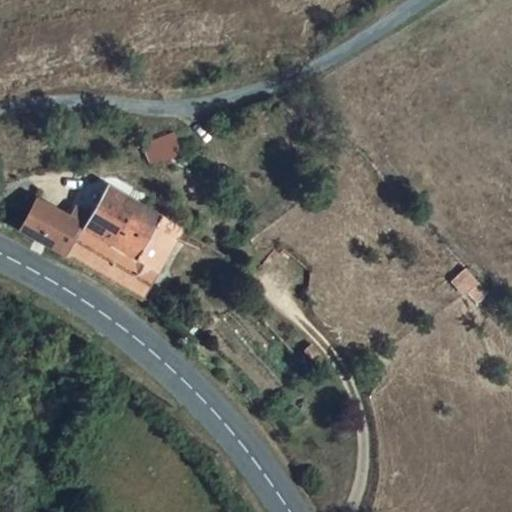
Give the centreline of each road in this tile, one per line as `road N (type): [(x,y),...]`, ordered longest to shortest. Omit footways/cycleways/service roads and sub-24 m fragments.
road 1 (unclassified): [(421,0),(307,73),(186,106),(62,101),(0,109)]
road 2 (secondary): [(292,511),(267,470),(190,382),(100,310),(0,253)]
